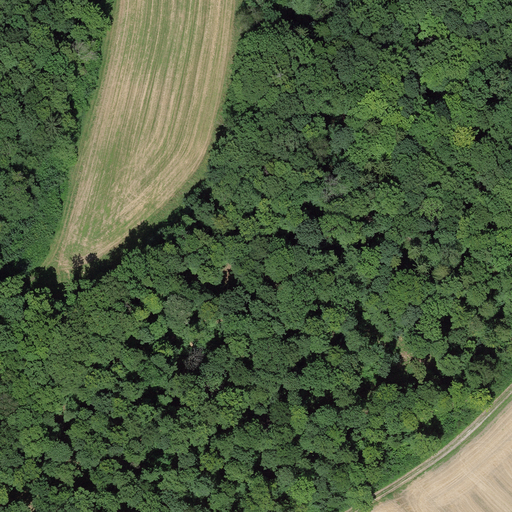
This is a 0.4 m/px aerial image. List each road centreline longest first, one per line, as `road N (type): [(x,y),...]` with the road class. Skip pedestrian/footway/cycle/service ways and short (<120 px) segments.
road 1 (track): [(511,266),(477,263),(395,233),(358,205),(338,92),(297,0)]
road 2 (track): [(110,0),(56,232),(34,273),(0,307)]
road 3 (track): [(408,0),(427,131),(511,214)]
road 4 (track): [(511,383),(350,511)]
